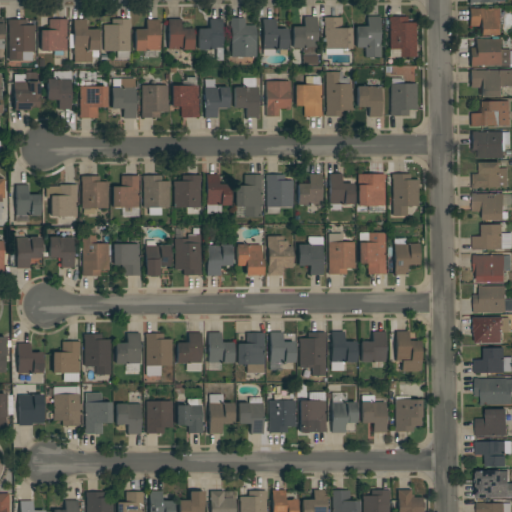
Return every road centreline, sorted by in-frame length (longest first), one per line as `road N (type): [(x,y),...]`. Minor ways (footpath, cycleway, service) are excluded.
road 1 (residential): [(439,0),(446,511)]
road 2 (residential): [(43,308),(444,305)]
road 3 (residential): [(46,466),(446,462)]
road 4 (residential): [(42,150),(442,148)]
